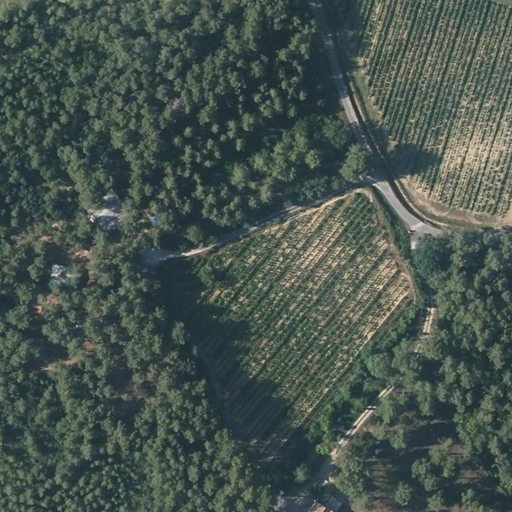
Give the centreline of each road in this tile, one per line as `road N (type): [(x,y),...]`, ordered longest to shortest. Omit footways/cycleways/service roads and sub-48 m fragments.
road 1 (residential): [(511,236),(427,230),(399,209),(341,91),(314,0)]
road 2 (track): [(420,227),(411,254),(431,292),(429,336),(306,485)]
road 3 (track): [(383,184),(362,178),(201,249),(149,257)]
